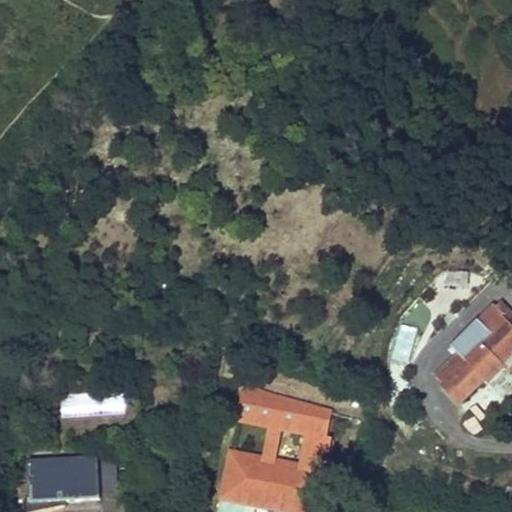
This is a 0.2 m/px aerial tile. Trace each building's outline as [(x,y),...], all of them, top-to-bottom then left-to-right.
[(500,314),(488,326),(496,335),(469,363),(461,355),(439,375),(447,384),(445,387),(461,402),(486,378),(488,381),(505,367),(501,363),(511,352),(511,314),(509,312),(504,318),(500,314)] [(402,326),(396,356),(408,359),(415,328),(402,326)] [(268,393),(244,383),(237,420),(273,427),(266,462),(242,457),(241,463),(237,481),(284,510),(283,511),(314,511),(321,478),(316,477),(319,459),(324,460),(326,448),(322,447),(327,420),(288,402),(267,399),(268,393)] [(100,450),(100,491),(115,490),(115,464),(117,464),(117,449),(100,450)] [(232,462),(229,461),(224,490),(266,511),(283,511),(284,510),(237,481),(241,463),(242,457),(233,456),(232,462)] [(96,460),(29,465),(31,488),(63,485),(65,504),(99,501),(96,460)] [(63,485),(31,488),(32,507),(65,504),(63,485)]
